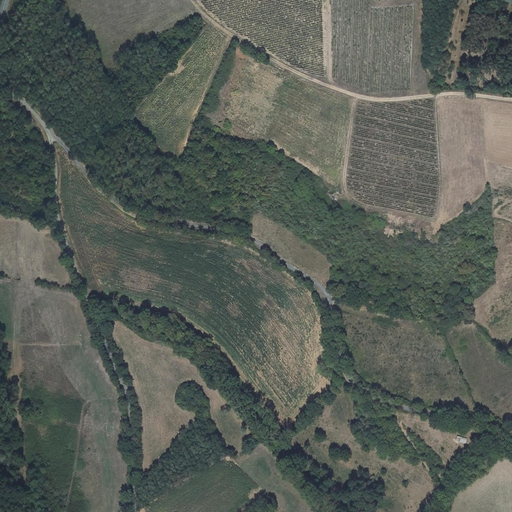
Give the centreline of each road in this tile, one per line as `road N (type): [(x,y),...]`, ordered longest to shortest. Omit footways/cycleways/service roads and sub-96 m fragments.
road 1 (unclassified): [(511,433),(390,403),(351,383),(337,358),(323,288),(251,238),(128,211),(50,133)]
road 2 (unclassified): [(134,511),(125,396),(56,211),(50,133)]
road 3 (track): [(511,98),(371,98),(336,89),(239,39),(191,0)]
